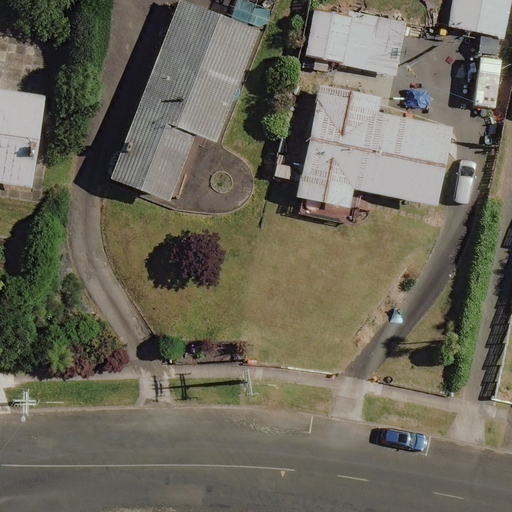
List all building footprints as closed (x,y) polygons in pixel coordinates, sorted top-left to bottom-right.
[(510,0),(451,0),(445,29),(502,41),(510,0)] [(173,3),(104,180),(160,202),(187,135),(206,142),(249,32),(173,3)] [(308,14),(299,57),(393,77),(404,24),(341,11),(339,21),(308,14)] [(505,52),(481,49),(474,97),(497,100),(505,52)] [(370,101),(312,89),(289,200),(340,211),(344,192),(429,210),(446,132),(367,115),(370,101)] [(0,185),(25,189),(37,103),(0,97),(0,185)]
